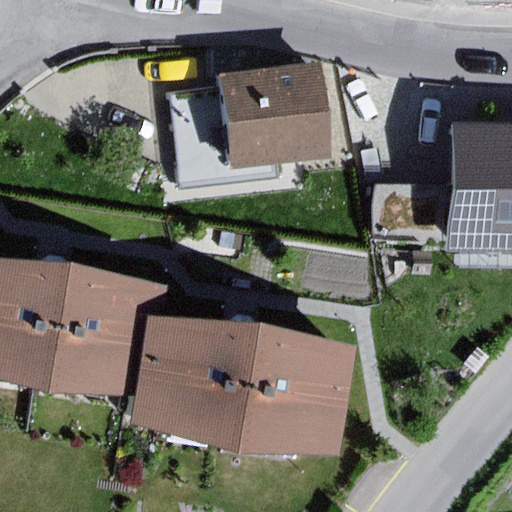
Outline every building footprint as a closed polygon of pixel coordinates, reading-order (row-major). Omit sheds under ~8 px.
[(308,58),(206,69),(208,85),(216,164),(318,153),(308,58)] [(216,164),(208,85),(163,90),(175,188),(219,183),(216,164)] [(511,119),(430,120),(430,180),(430,247),(450,247),(450,265),(511,265),(511,119)] [(430,247),(430,180),(361,179),(361,238),(430,247)] [(39,255),(0,253),(0,378),(16,382),(112,394),(131,312),(137,281),(39,255)] [(229,316),(131,312),(112,394),(107,420),(204,447),(317,454),(336,345),(229,316)]
